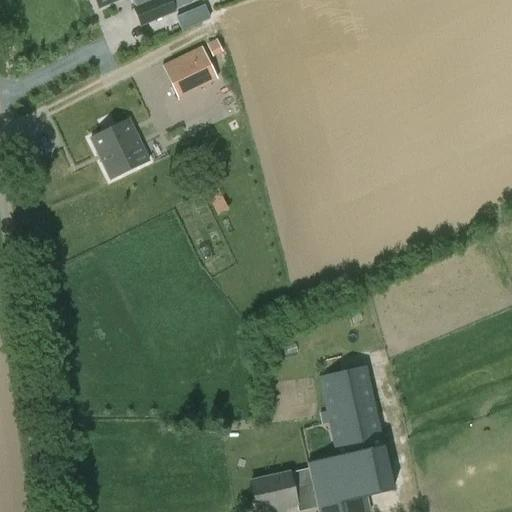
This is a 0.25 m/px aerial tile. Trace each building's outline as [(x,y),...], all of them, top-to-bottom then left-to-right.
[(170,0),(97,0),(100,7),(115,0),(132,0),(143,24),(175,10),(170,0)] [(214,39),(203,43),(209,56),(219,52),(214,39)] [(199,47),(158,62),(170,97),(212,82),(199,47)] [(128,121),(90,140),(109,181),(148,162),(128,121)] [(214,216),(226,211),(215,187),(204,192),(214,216)] [(288,473),(289,475),(251,483),(257,511),(261,511),(296,504),(297,511),(299,511),(316,508),(317,511),(369,511),(366,500),(393,494),(366,367),(317,378),(334,457),(306,464),(307,469),(288,473)]
